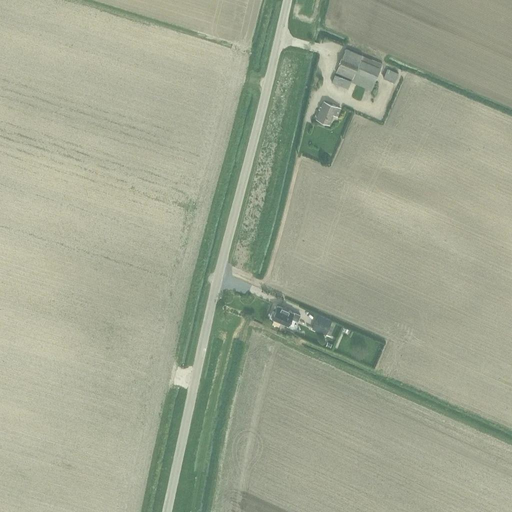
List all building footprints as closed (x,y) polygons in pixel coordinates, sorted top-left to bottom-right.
[(382,64),(346,48),(336,72),(353,79),(351,82),(371,90),(382,64)] [(399,73),(388,68),(383,77),(395,83),(399,73)] [(335,74),(332,82),(348,89),(352,80),(335,74)] [(341,108),(324,101),(316,118),(330,124),(334,115),(337,116),(341,108)] [(273,318),(273,319),(288,325),(291,318),(298,321),(301,314),(295,312),(295,311),(278,304),(275,311),(273,310),(270,317),(273,318)] [(318,315),(312,328),(326,334),(330,336),(335,326),(331,324),(332,321),(318,315)]
